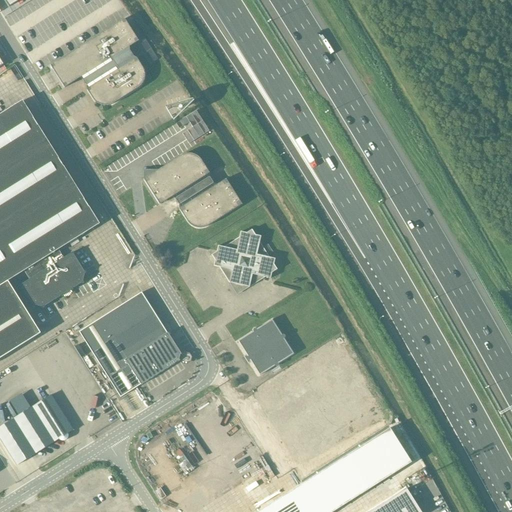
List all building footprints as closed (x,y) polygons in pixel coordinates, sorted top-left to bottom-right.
[(143,68),(137,58),(133,57),(130,50),(129,47),(139,41),(125,19),(51,66),(65,87),(80,78),(84,79),(88,85),(88,90),(93,99),(95,101),(98,103),(100,104),(101,105),(105,106),(107,106),(109,106),(110,105),(113,104),(114,104),(138,88),(140,86),(142,85),(143,83),(143,82),(144,81),(144,79),(145,78),(145,76),(145,75),(145,73),(144,72),(144,71),(143,69),(143,68)] [(72,253),(64,258),(58,249),(100,224),(23,101),(0,114),(0,357),(40,333),(8,281),(24,271),(29,279),(21,284),(33,304),(35,305),(42,307),(44,306),(82,283),(83,282),(85,273),(84,272),(72,253)] [(144,179),(160,204),(172,197),(176,198),(180,204),(180,209),(188,222),(189,223),(190,224),(191,225),(192,226),(194,227),(195,227),(196,227),(198,228),(199,228),(200,228),(202,228),(204,227),(205,227),(207,227),(208,226),(242,204),(226,179),(216,185),(214,183),(210,177),(209,173),(202,162),(201,160),(199,157),(198,156),(196,155),(195,155),(192,154),(191,154),(190,153),(189,153),(185,154),(184,154),(183,155),(180,156),(144,179)] [(230,283),(249,287),(265,277),(271,278),(272,273),(277,270),(274,264),(275,259),(270,258),(260,242),(261,236),(255,235),(252,230),(247,233),(241,232),(240,237),(224,247),(219,246),(218,252),(212,255),(215,260),(214,266),(220,267),(230,283)] [(26,277),(23,272),(13,279),(15,283),(26,277)] [(168,333),(167,333),(142,292),(79,332),(121,397),(141,384),(141,385),(184,358),(168,333)] [(238,341),(247,355),(244,356),(248,364),(251,362),(260,376),(275,366),(276,366),(276,367),(277,367),(278,366),(279,366),(279,365),(279,364),(294,354),(284,338),(285,338),(285,337),(285,336),(285,335),(284,335),(283,335),(282,335),(272,320),(257,329),(256,328),(255,328),(254,328),(254,329),(253,330),(253,331),(238,341)] [(345,358),(267,407),(265,417),(292,459),(376,407),(345,358)] [(69,435),(68,433),(73,430),(51,395),(0,427),(0,437),(17,465),(59,439),(61,440),(63,441),(65,441),(67,439),(68,437),(69,435)] [(389,428),(256,511),(332,511),(411,463),(389,428)] [(420,511),(406,489),(393,498),(401,511),(420,511)] [(401,511),(393,498),(379,506),(382,511),(401,511)]
